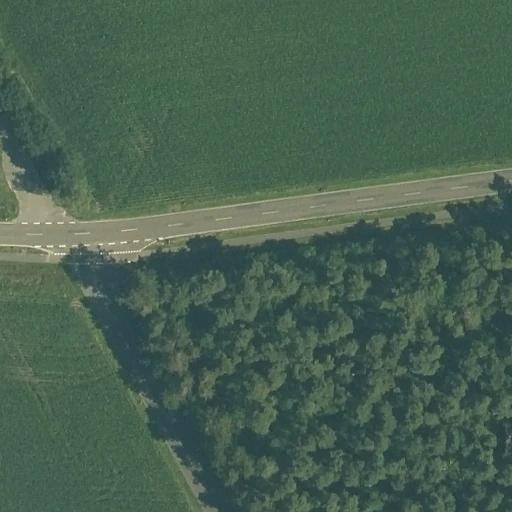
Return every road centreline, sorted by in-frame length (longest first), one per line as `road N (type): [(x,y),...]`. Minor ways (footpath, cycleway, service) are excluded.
road 1 (tertiary): [(79,241),(511,184)]
road 2 (residential): [(79,241),(83,264),(214,511)]
